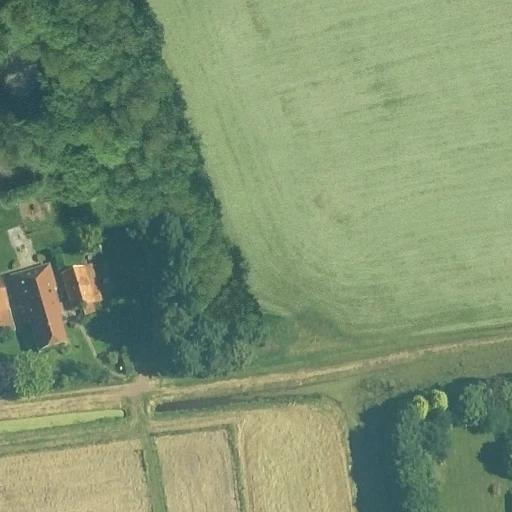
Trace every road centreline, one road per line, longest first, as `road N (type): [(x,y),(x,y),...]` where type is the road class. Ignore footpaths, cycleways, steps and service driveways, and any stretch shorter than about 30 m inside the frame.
road 1 (track): [(511,338),(137,391)]
road 2 (track): [(0,410),(137,391)]
road 3 (track): [(137,391),(157,511)]
